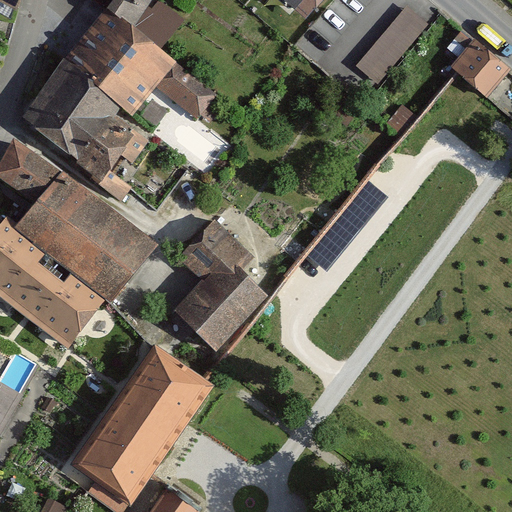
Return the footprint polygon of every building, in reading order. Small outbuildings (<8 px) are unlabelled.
[(0,0),(0,4),(14,13),(21,0),(0,0)] [(118,0),(109,12),(137,35),(157,0),(118,0)] [(281,0),(309,24),(330,0),(281,0)] [(375,95),(431,28),(407,9),(352,76),(375,95)] [(160,92),(180,67),(137,35),(109,12),(69,62),(125,112),(135,122),(160,92)] [(490,101),(511,75),(511,71),(477,41),(453,69),(490,101)] [(125,112),(69,62),(24,125),(125,207),(135,192),(116,177),(125,160),(136,171),(153,148),(119,119),(125,112)] [(200,125),(220,100),(180,67),(160,92),(200,125)] [(88,286),(107,301),(115,307),(160,247),(17,140),(0,173),(0,179),(34,206),(17,228),(51,255),(88,286)] [(240,269),(250,253),(216,223),(183,261),(205,283),(240,269)] [(0,298),(72,353),(101,313),(79,297),(42,267),(0,234),(0,298)] [(51,255),(42,267),(79,297),(88,286),(51,255)] [(175,313),(218,355),(272,299),(240,269),(205,283),(175,313)] [(83,502),(98,511),(129,511),(216,390),(161,352),(77,470),(97,483),(83,502)] [(0,439),(23,396),(0,381),(0,439)] [(202,511),(169,489),(152,511),(202,511)]
